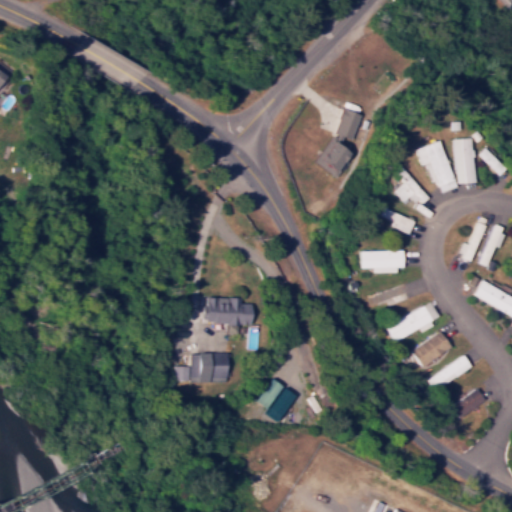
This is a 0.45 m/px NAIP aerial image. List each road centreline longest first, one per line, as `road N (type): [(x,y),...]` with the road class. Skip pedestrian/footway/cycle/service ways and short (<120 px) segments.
road 1 (secondary): [(511,496),(469,474),(396,415),(324,309),(266,186),(230,144),(138,80)]
road 2 (residential): [(511,381),(453,306),(430,256),(431,231),(451,209),(511,205)]
road 3 (tertiary): [(230,144),(364,0)]
